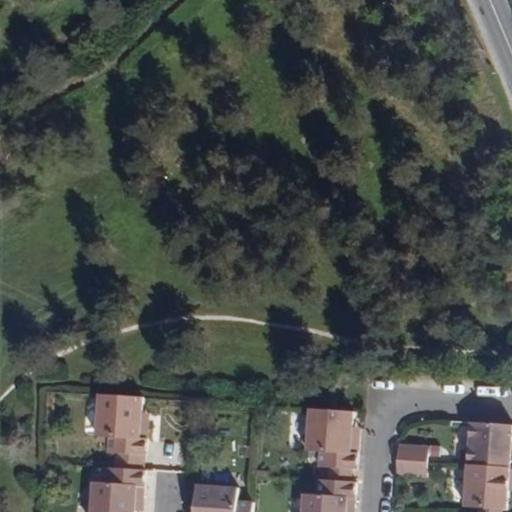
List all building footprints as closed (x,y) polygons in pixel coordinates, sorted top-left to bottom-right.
[(149,426),(141,425),(142,410),(143,397),(102,395),(99,435),(111,437),(110,451),(120,452),(143,453),(147,453),(149,426)] [(309,451),(321,452),(321,466),(328,467),(352,468),(356,468),(358,443),(351,442),(352,426),(353,411),(336,410),(311,408),(309,451)] [(141,425),(149,426),(150,410),(142,410),(141,425)] [(471,466),(511,469),(511,459),(511,425),(473,423),(471,466)] [(351,442),(358,443),(360,426),(352,426),(351,442)] [(396,461),(426,463),(427,449),(398,448),(397,454),(396,461)] [(119,470),(142,471),(143,453),(120,452),(119,470)] [(426,463),(396,461),(395,475),(425,478),(426,463)] [(511,469),(471,466),(468,510),(482,510),(505,511),(509,511),(510,494),(511,469)] [(350,483),(352,468),(328,467),(327,482),(350,483)] [(135,511),(137,498),(143,499),(145,472),(142,471),(119,470),(110,469),(109,484),(96,484),(93,511),(135,511)] [(319,495),(307,495),(305,511),(346,511),(347,510),(354,511),(356,483),(350,483),(327,482),(319,481),(319,495)] [(197,511),(252,511),(253,506),(238,504),(239,493),(199,491),(197,511)] [(142,511),(143,499),(137,498),(135,511),(142,511)]
